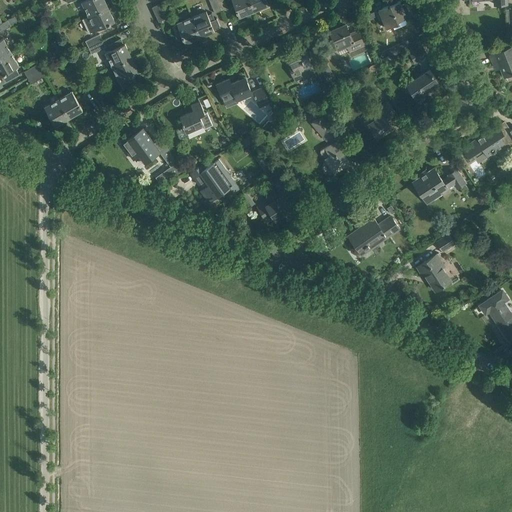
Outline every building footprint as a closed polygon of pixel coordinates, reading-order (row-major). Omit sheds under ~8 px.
[(84,0),(82,1),(88,15),(107,7),(104,0),(84,0)] [(221,10),(216,0),(209,0),(215,13),(221,10)] [(216,0),(221,10),(228,8),(224,0),(216,0)] [(231,0),(239,16),(254,10),(249,0),(231,0)] [(266,0),(249,0),(254,10),(268,4),(266,0)] [(386,0),(381,2),(383,8),(378,9),(386,28),(399,23),(398,20),(410,15),(405,3),(401,5),(399,1),(396,2),(394,0),(386,0)] [(152,7),(158,22),(165,19),(158,4),(152,7)] [(107,7),(88,15),(82,18),(89,33),(114,21),(107,7)] [(192,17),(200,37),(214,31),(214,30),(220,27),(219,26),(220,26),(216,18),(214,19),(212,12),(211,12),(211,13),(208,15),(206,11),(192,17)] [(184,43),(200,37),(192,17),(177,23),(172,27),(176,37),(182,36),(184,43)] [(7,20),(2,23),(0,24),(0,32),(11,26),(7,20)] [(337,48),(347,44),(351,55),(369,47),(363,33),(359,34),(358,30),(350,33),(346,24),(330,31),(337,48)] [(88,47),(102,40),(100,34),(85,40),(88,47)] [(0,58),(11,52),(3,38),(0,39),(0,58)] [(58,39),(53,42),(60,55),(66,52),(58,39)] [(106,46),(102,40),(88,47),(91,53),(106,46)] [(405,42),(386,51),(391,62),(409,52),(405,42)] [(112,66),(131,57),(124,43),(105,52),(112,66)] [(473,44),(464,47),(466,54),(476,51),(473,44)] [(310,74),(308,70),(313,68),(303,46),(287,53),(293,67),(290,68),(295,81),(310,74)] [(427,56),(422,46),(410,52),(415,62),(427,56)] [(511,46),(489,55),(494,67),(496,66),(497,68),(500,67),(504,76),(511,73),(511,46)] [(11,52),(0,58),(0,75),(0,76),(1,76),(4,82),(19,74),(16,68),(19,66),(11,52)] [(137,80),(134,74),(138,72),(131,57),(112,66),(123,89),(137,80)] [(370,66),(372,71),(382,66),(380,62),(370,66)] [(27,77),(41,69),(38,63),(24,71),(27,77)] [(270,79),(265,68),(259,71),(264,82),(270,79)] [(45,75),(41,69),(27,77),(31,83),(45,75)] [(418,101),(426,96),(424,92),(438,82),(429,69),(407,84),(418,101)] [(333,93),(322,71),(317,73),(325,92),(322,93),(324,97),(333,93)] [(83,90),(89,87),(81,73),(75,76),(83,90)] [(216,84),(225,104),(252,93),(245,77),(231,83),(229,79),(216,84)] [(95,83),(89,87),(97,101),(103,97),(95,83)] [(262,88),(253,92),(257,101),(261,105),(268,102),(262,88)] [(58,99),(69,117),(82,109),(72,91),(58,99)] [(58,99),(56,94),(48,99),(51,103),(44,107),(55,125),(69,117),(58,99)] [(203,101),(206,108),(212,106),(209,98),(203,101)] [(183,122),(182,123),(186,132),(203,124),(204,128),(212,125),(207,112),(204,113),(199,101),(191,105),(193,110),(180,116),(183,122)] [(378,117),(368,123),(371,129),(377,137),(392,127),(387,119),(389,117),(390,118),(396,114),(391,105),(388,101),(379,107),(373,110),(378,117)] [(326,159),(334,171),(349,162),(339,145),(344,141),(322,113),(311,122),(317,129),(320,127),(333,143),(330,145),(328,145),(320,150),(320,152),(324,158),(326,159)] [(469,144),(462,149),(467,157),(468,157),(471,161),(475,158),(477,161),(478,163),(478,162),(487,156),(487,157),(492,154),(493,153),(495,156),(498,156),(503,153),(504,150),(507,151),(511,147),(511,128),(510,129),(508,126),(504,120),(498,125),(469,144)] [(133,159),(139,154),(145,162),(160,151),(143,128),(122,143),(133,159)] [(228,137),(231,144),(238,142),(235,134),(228,137)] [(243,141),(245,146),(253,142),(250,137),(243,141)] [(198,167),(190,173),(199,184),(202,182),(205,187),(201,191),(209,202),(225,191),(228,196),(239,188),(218,159),(213,163),(212,162),(206,167),(203,163),(198,167)] [(174,164),(168,168),(174,176),(180,171),(174,164)] [(420,177),(413,181),(418,190),(423,197),(427,203),(440,194),(439,192),(441,191),(443,192),(447,190),(445,188),(453,183),(457,188),(459,186),(464,183),(465,182),(462,177),(456,169),(448,174),(449,176),(442,180),(434,167),(427,172),(420,177)] [(290,183),(277,168),(268,176),(279,190),(262,201),(263,202),(257,206),(266,219),(272,215),(275,219),(294,207),(290,200),(298,195),(290,183)] [(245,191),(240,195),(249,207),(254,203),(245,191)] [(369,245),(380,237),(382,240),(399,228),(392,218),(380,226),(373,217),(348,235),(359,251),(365,247),(366,248),(369,245)] [(454,243),(448,234),(437,241),(442,250),(454,243)] [(444,265),(436,254),(417,266),(423,276),(425,274),(435,290),(450,280),(441,266),(444,265)] [(489,310),(508,338),(511,335),(511,315),(502,302),(507,298),(502,290),(480,305),(485,313),(489,310)] [(453,403),(447,400),(442,412),(448,415),(453,403)] [(464,402),(456,423),(472,430),(475,422),(476,422),(481,409),(464,402)]
